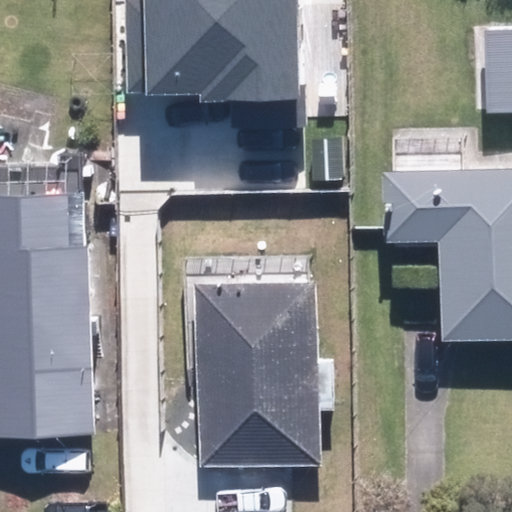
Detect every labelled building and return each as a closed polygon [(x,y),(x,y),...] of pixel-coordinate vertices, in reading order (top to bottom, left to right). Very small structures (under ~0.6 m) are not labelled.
[(126,0),(128,93),(201,92),(201,100),(297,99),(295,0),(126,0)] [(488,111),(511,110),(511,29),(487,30),(488,111)] [(511,169),(388,172),(389,243),(436,242),(438,341),(511,339),(511,169)] [(72,197),(0,198),(0,434),(90,433),(86,248),(73,249),(72,197)] [(315,283),(204,282),(203,473),(314,473),(315,283)]
